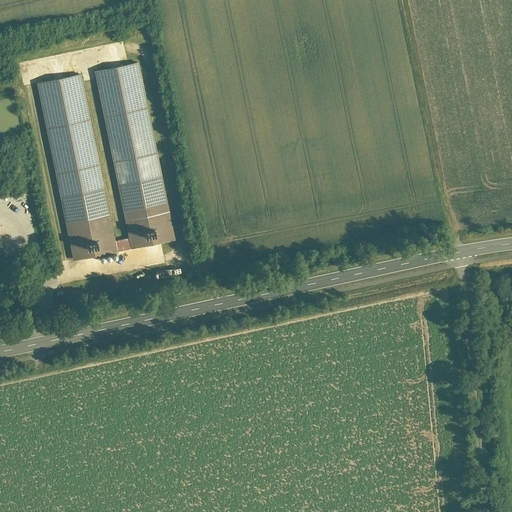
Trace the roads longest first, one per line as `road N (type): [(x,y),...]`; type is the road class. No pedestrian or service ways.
road 1 (tertiary): [(0,354),(459,254)]
road 2 (unclassified): [(459,254),(485,511)]
